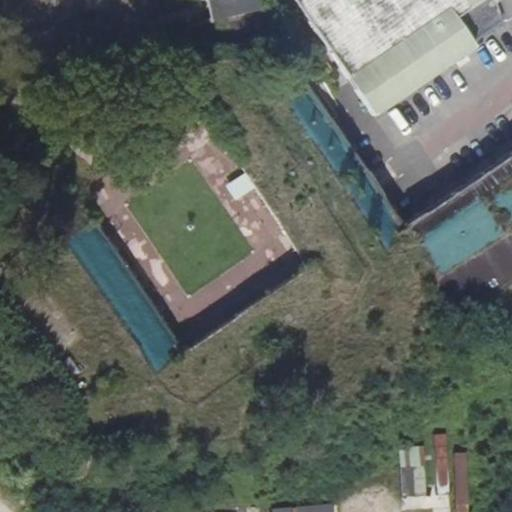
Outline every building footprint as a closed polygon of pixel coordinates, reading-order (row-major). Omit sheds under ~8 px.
[(204,0),(210,23),(259,11),(257,0),(204,0)] [(492,0),(291,0),(371,114),(472,48),(470,44),(502,23),(492,0)] [(347,110),(330,121),(346,144),(362,133),(347,110)] [(355,148),(366,170),(391,158),(381,136),(355,148)] [(397,223),(446,318),(490,289),(511,274),(511,143),(500,151),(397,223)] [(33,339),(45,364),(80,348),(70,325),(41,338),(40,336),(33,339)] [(420,494),(419,449),(398,449),(399,494),(420,494)] [(455,454),(456,510),(464,510),(463,454),(455,454)] [(354,492),(352,511),(380,511),(382,493),(354,492)]
